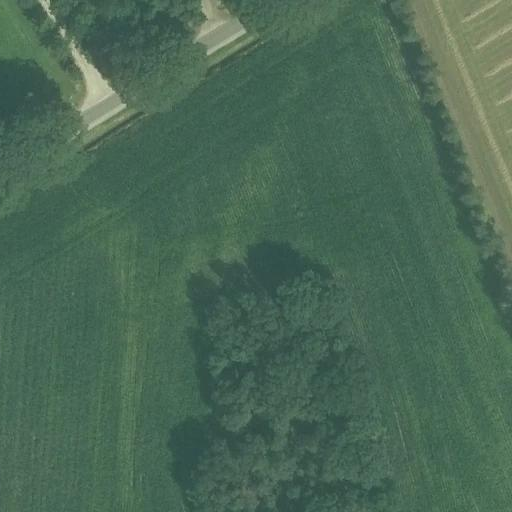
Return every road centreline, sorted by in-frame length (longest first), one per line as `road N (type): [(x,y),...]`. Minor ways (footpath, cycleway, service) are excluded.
road 1 (unclassified): [(0,181),(294,0)]
road 2 (unknown): [(43,0),(112,112)]
